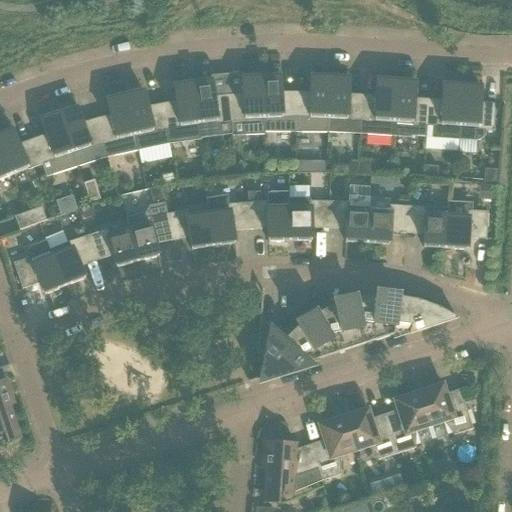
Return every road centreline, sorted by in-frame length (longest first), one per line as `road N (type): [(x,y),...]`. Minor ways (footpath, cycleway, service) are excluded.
road 1 (residential): [(0,103),(178,52),(306,45),(511,56)]
road 2 (residential): [(16,342),(102,306),(241,274),(413,284),(511,315)]
road 3 (residential): [(236,417),(511,321)]
road 4 (residential): [(58,474),(236,417)]
road 5 (residential): [(58,474),(16,342)]
